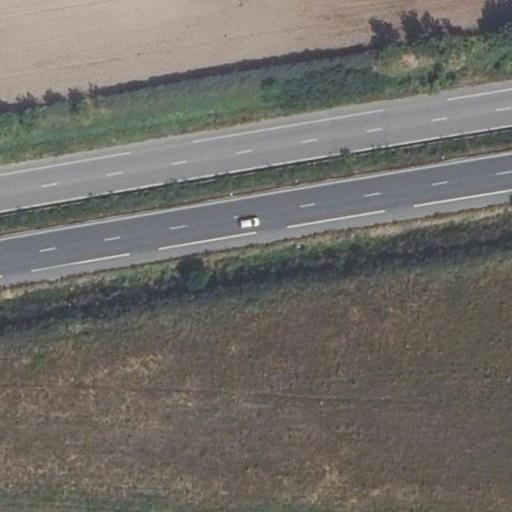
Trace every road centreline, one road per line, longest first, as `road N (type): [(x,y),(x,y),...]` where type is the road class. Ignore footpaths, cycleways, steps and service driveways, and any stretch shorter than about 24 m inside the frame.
road 1 (trunk): [(0,258),(511,171)]
road 2 (trunk): [(511,108),(0,193)]
